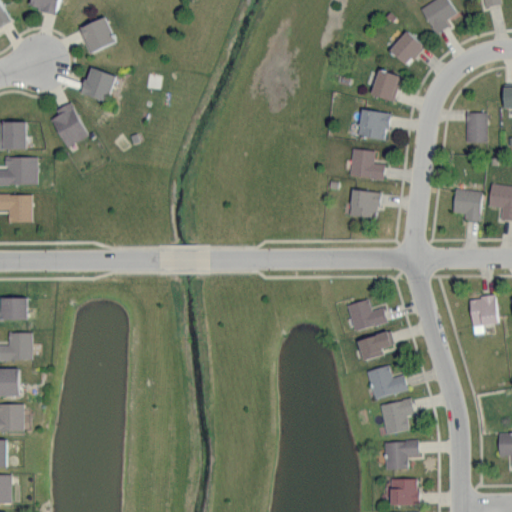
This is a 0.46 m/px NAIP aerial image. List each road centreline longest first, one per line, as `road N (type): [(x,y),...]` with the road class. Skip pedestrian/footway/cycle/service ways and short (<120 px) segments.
road 1 (residential): [(461,511),(461,419),(415,258),(424,164),(434,99),(458,64),(511,48)]
road 2 (residential): [(415,258),(0,261)]
